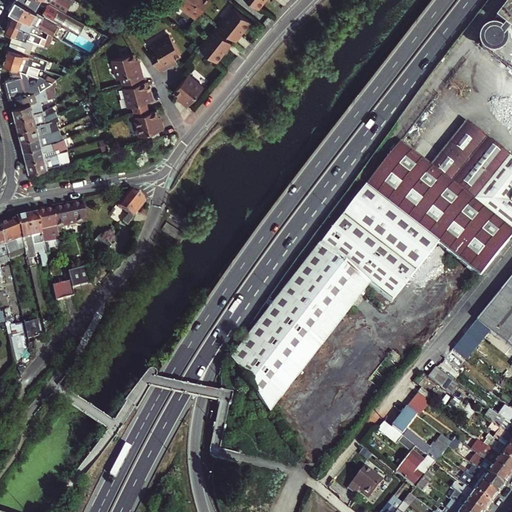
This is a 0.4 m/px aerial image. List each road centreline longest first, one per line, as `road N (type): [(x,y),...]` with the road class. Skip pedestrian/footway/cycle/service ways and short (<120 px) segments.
road 1 (trunk): [(444,0),(195,332),(98,511)]
road 2 (trunk): [(121,511),(200,364),(297,225)]
road 3 (trunk): [(204,511),(194,444),(200,404),(213,367),(297,225)]
road 4 (trunk): [(297,225),(469,0)]
road 5 (residential): [(25,384),(139,248),(162,173)]
road 6 (residential): [(191,133),(305,0)]
road 7 (residential): [(1,206),(162,173)]
road 8 (residential): [(424,367),(511,257)]
